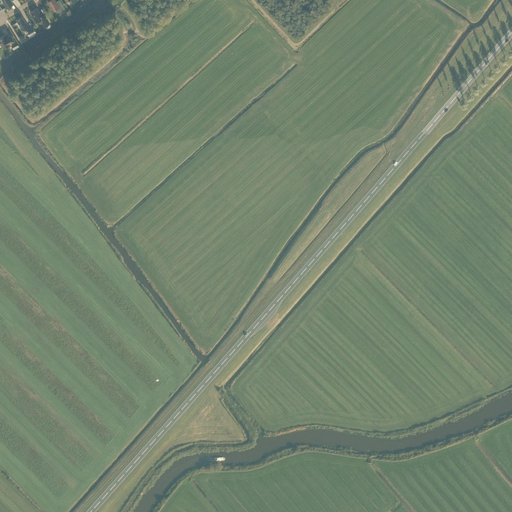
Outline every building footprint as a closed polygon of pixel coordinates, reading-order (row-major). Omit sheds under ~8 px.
[(50,0),(48,1),(53,10),(55,9),(57,12),(64,8),(60,1),(57,3),(54,0),(50,0)] [(32,18),(35,22),(41,19),(45,26),(50,23),(45,14),(41,16),(36,8),(30,12),(33,17),(32,18)] [(20,26),(19,26),(21,30),(28,26),(26,23),(25,23),(22,16),(16,20),(20,26)] [(27,31),(30,36),(36,32),(33,27),(27,31)] [(6,38),(4,35),(0,37),(0,43),(3,48),(9,44),(14,41),(11,35),(6,38)]
